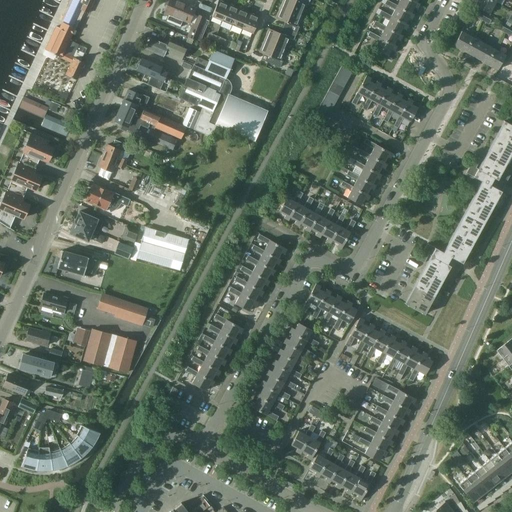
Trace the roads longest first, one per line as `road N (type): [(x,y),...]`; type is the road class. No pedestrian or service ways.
road 1 (tertiary): [(0,343),(142,0)]
road 2 (tertiary): [(393,511),(511,241)]
road 3 (residential): [(223,412),(302,265),(316,258),(350,271),(376,232)]
road 4 (residential): [(141,511),(170,467),(259,511)]
road 5 (residential): [(428,136),(450,84),(426,47),(445,0)]
road 6 (residential): [(223,412),(276,442),(319,378)]
road 7 (tertiary): [(110,511),(157,437),(203,449)]
road 8 (residential): [(417,155),(336,112),(354,81)]
